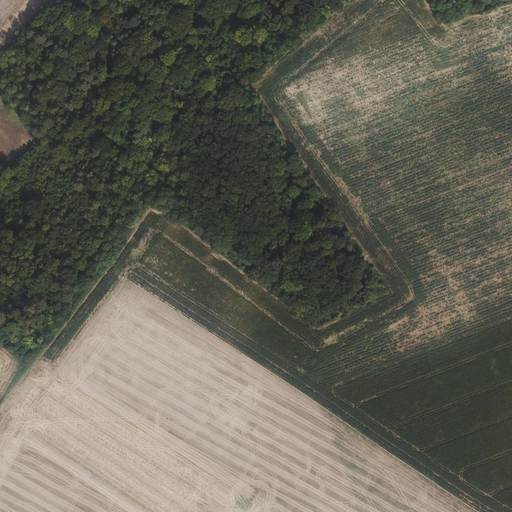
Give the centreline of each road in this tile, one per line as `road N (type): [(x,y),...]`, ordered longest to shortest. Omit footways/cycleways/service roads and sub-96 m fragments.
road 1 (track): [(348,0),(176,155),(0,403)]
road 2 (track): [(0,75),(38,63),(105,65),(129,57),(191,0)]
